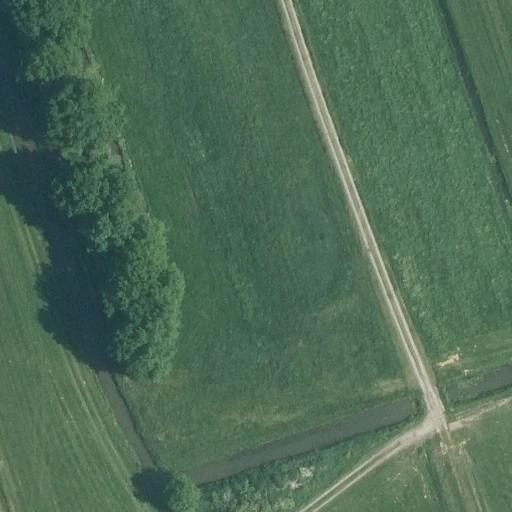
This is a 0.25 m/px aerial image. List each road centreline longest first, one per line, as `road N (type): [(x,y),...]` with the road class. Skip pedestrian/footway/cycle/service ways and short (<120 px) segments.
road 1 (track): [(286,0),(468,511)]
road 2 (track): [(436,423),(372,459),(306,511)]
